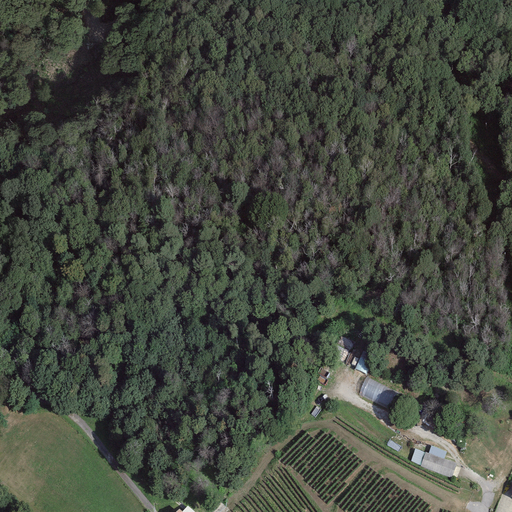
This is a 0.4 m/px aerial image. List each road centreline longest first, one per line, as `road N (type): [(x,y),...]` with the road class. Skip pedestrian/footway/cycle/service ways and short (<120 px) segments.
road 1 (track): [(481,511),(377,462),(330,426),(306,426),(214,511)]
road 2 (unclassified): [(0,377),(79,425),(155,511)]
road 3 (track): [(511,30),(311,0)]
